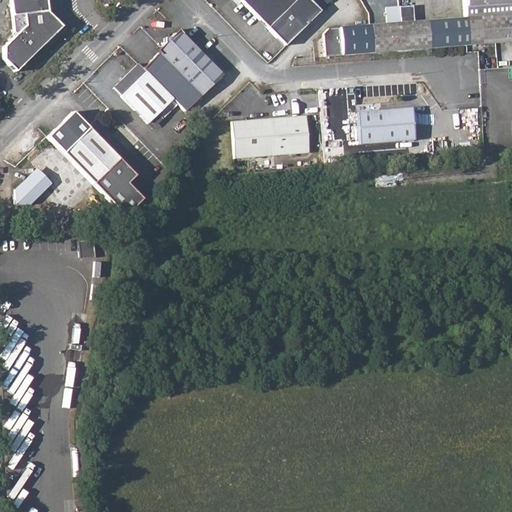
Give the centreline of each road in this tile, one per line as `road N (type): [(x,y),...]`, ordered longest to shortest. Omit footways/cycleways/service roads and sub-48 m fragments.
road 1 (residential): [(190,0),(262,73),(418,65),(453,79)]
road 2 (unknown): [(60,511),(44,291),(29,271),(0,261)]
road 3 (unclassified): [(0,143),(147,0)]
